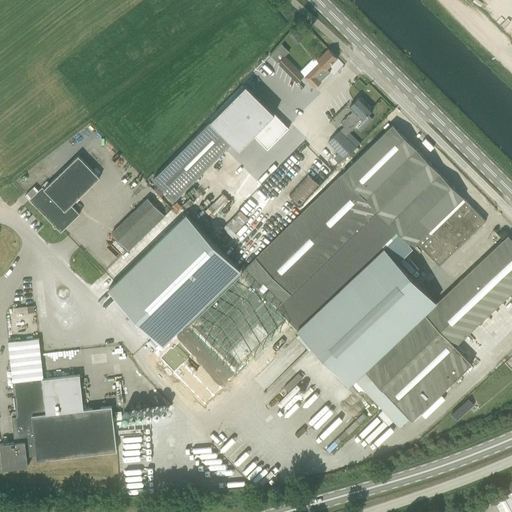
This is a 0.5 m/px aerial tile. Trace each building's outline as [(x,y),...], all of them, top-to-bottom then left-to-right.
[(295,44),(301,40),(294,31),(289,34),(295,44)] [(277,49),(270,56),(277,63),(278,62),(284,56),(289,51),(281,44),(277,49)] [(321,82),(320,81),(330,72),(326,69),(330,65),(337,58),(328,49),(321,56),(317,60),(319,62),(304,77),(315,88),(321,82)] [(303,76),(284,56),(278,62),(297,82),(303,76)] [(245,85),(210,121),(232,142),(239,149),(253,135),(267,149),(289,128),(245,85)] [(345,127),(329,143),(344,158),(356,146),(350,139),(346,135),(356,126),(361,131),(372,120),(367,114),(372,109),(360,96),(353,104),(349,107),(353,111),(341,123),(345,127)] [(210,121),(153,178),(175,199),(232,142),(210,121)] [(416,242),(439,265),(485,221),(427,161),(393,125),(242,271),(290,320),(301,333),(297,336),(308,348),(312,345),(349,385),(355,379),(383,409),(379,412),(390,424),(394,421),(402,429),(472,364),(455,346),(511,292),(511,240),(508,236),(507,235),(437,302),(383,245),(397,231),(412,246),(416,242)] [(324,162),(328,159),(318,149),(310,156),(326,173),(330,169),(324,162)] [(29,200),(54,225),(60,232),(79,214),(71,205),(99,177),(78,155),(44,189),(42,187),(29,200)] [(218,178),(237,190),(246,175),(238,169),(234,176),(223,169),(218,178)] [(307,174),(289,195),(300,205),(319,184),(307,174)] [(206,189),(188,205),(198,216),(205,209),(206,210),(216,201),(206,189)] [(153,336),(154,336),(162,345),(240,269),(186,214),(108,289),(117,299),(153,336)] [(162,345),(153,354),(202,405),(290,320),(242,271),(240,269),(162,345)] [(11,417),(13,435),(33,432),(36,455),(36,460),(116,451),(111,406),(83,409),(79,374),(43,378),(38,338),(8,341),(16,417),(11,417)] [(468,398),(450,414),(456,421),(473,405),(468,398)] [(372,438),(378,444),(385,437),(379,431),(386,424),(377,414),(358,432),(368,442),(372,438)] [(331,430),(340,419),(337,415),(327,426),(331,430)] [(33,432),(13,435),(14,442),(0,443),(0,450),(2,469),(28,466),(26,456),(36,455),(33,432)] [(511,511),(511,490),(494,499),(498,508),(500,511),(511,511)]
